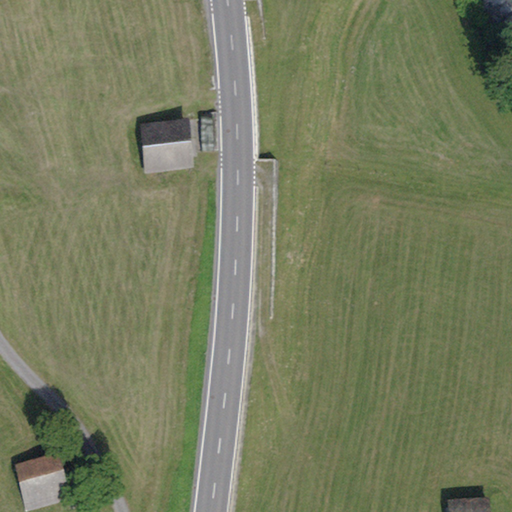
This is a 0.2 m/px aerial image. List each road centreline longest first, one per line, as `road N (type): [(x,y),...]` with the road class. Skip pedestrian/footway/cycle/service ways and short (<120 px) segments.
road 1 (secondary): [(226,0),(235,80),(234,290),(209,511)]
road 2 (track): [(292,434),(266,342),(268,177),(237,175)]
